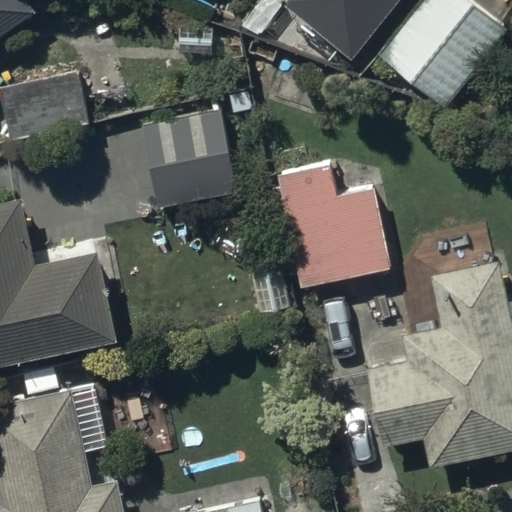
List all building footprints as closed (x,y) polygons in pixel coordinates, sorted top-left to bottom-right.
[(0,0),(0,32),(39,6),(34,0),(0,0)] [(399,0),(284,0),(355,56),(399,0)] [(507,27),(474,0),(422,0),(379,52),(441,105),(507,27)] [(80,66),(4,81),(14,132),(91,117),(80,66)] [(222,102),(143,119),(160,202),(239,185),(222,102)] [(331,160),(280,171),(303,283),(391,265),(374,182),(337,190),(331,160)] [(22,192),(0,197),(0,359),(118,333),(99,246),(37,260),(22,192)] [(511,447),(511,307),(502,257),(432,271),(442,322),(404,331),(409,359),(370,367),(386,443),(424,435),(430,464),(511,447)] [(92,480),(72,381),(0,396),(0,468),(6,498),(0,499),(0,511),(127,511),(120,475),(92,480)] [(262,511),(258,496),(188,511),(262,511)]
